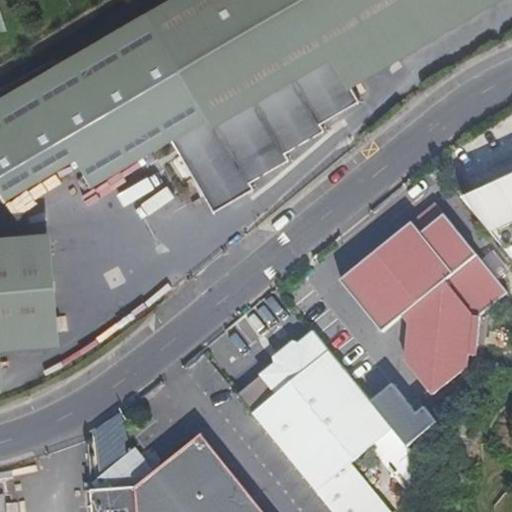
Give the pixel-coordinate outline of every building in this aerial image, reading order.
[(173,0),(140,20),(202,126),(164,147),(197,203),(208,196),(218,213),(247,196),(243,189),(281,167),(279,159),(317,138),(313,130),(352,108),(342,93),(325,63),(433,0),(173,0)] [(433,0),(325,63),(342,93),(499,0),(433,0)] [(511,269),(511,170),(453,198),(511,269)] [(208,196),(197,203),(207,220),(218,213),(208,196)] [(403,221),(332,279),(373,330),(384,321),(398,323),(395,359),(424,395),(459,365),(460,353),(466,354),(469,315),(498,291),(434,213),(411,232),(403,221)] [(47,232),(0,235),(0,347),(57,344),(47,232)] [(382,428),(320,350),(304,331),(297,337),(290,343),(284,341),(265,356),(266,362),(252,374),(268,393),(244,412),(308,488),(382,428)] [(255,511),(192,433),(146,471),(126,487),(88,489),(79,490),(80,511),(255,511)] [(126,446),(82,483),(88,489),(126,487),(146,471),(126,446)]
